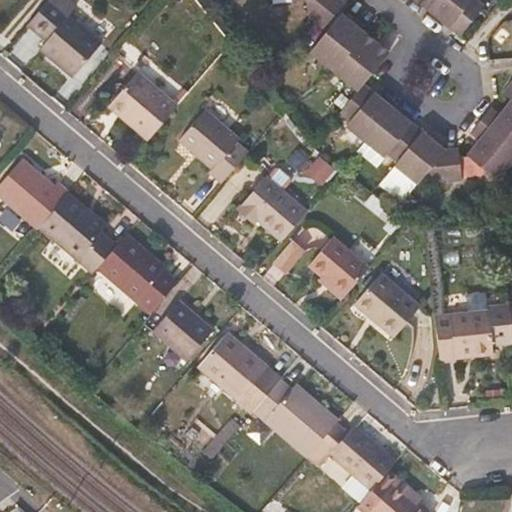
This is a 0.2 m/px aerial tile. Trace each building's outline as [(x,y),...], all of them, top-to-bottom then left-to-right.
[(304,0),(306,13),(327,31),(309,52),(333,72),(357,91),(339,114),(349,122),(346,126),(365,142),(383,157),(387,152),(397,160),(393,165),(415,183),(424,173),(434,182),(461,178),(458,148),(442,149),(420,132),(392,109),(362,86),(389,53),(365,33),(342,13),(348,6),(341,0),(304,0)] [(414,0),(425,8),(457,35),(481,7),(471,0),(414,0)] [(70,20),(45,52),(77,79),(103,47),(70,20)] [(155,141),(182,107),(144,74),(120,103),(136,116),(132,121),(155,141)] [(511,82),(506,90),(511,95),(511,101),(502,113),(494,106),(483,119),(470,133),(480,142),(468,155),(498,179),(511,161),(511,82)] [(225,184),(249,155),(236,145),(240,141),(206,113),(183,142),(216,169),(213,173),(225,184)] [(44,232),(72,198),(73,197),(61,186),(57,191),(25,164),(0,194),(0,198),(42,234),(44,232)] [(287,240),(311,212),(274,181),(246,214),(260,225),(264,220),(287,240)] [(103,272),(121,251),(105,237),(110,231),(72,198),(44,232),(97,278),(103,272)] [(350,293),(372,265),(338,237),(314,264),(332,278),(350,293)] [(121,251),(103,272),(143,306),(167,277),(152,264),(156,259),(131,238),(121,251)] [(292,242),(280,261),(293,269),(305,251),(292,242)] [(172,272),(156,259),(152,264),(167,277),(172,272)] [(384,271),(360,301),(399,333),(423,302),(384,271)] [(350,293),(332,278),(328,283),(347,298),(350,293)] [(452,313),(440,315),(444,349),(445,361),(461,360),(461,357),(499,353),(498,345),(511,343),(511,301),(493,304),(494,308),(452,313)] [(219,334),(184,305),(159,334),(195,363),(219,334)] [(249,348),(234,335),(230,340),(246,352),(249,348)] [(246,352),(230,340),(206,369),(247,402),(275,369),(249,348),(246,352)] [(289,380),(275,369),(247,402),(261,414),(289,380)] [(314,462),(325,448),(344,426),(347,423),(303,387),(301,389),(290,380),(289,380),(261,414),(260,416),(314,462)] [(344,426),(325,448),(379,494),(403,466),(362,432),(356,437),(344,426)] [(417,499),(420,495),(404,482),(379,511),(431,511),(425,506),(417,499)] [(428,502),(420,495),(417,499),(425,506),(428,502)]
